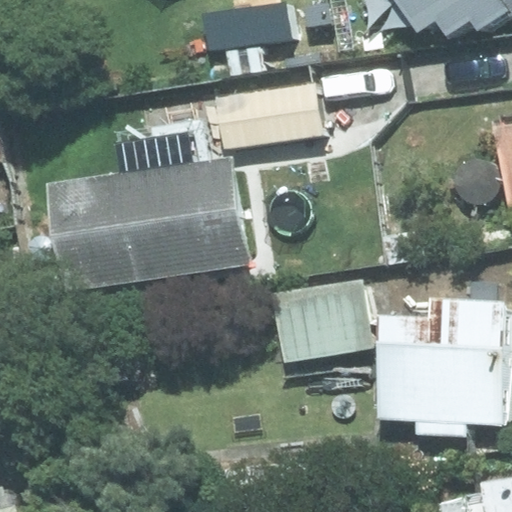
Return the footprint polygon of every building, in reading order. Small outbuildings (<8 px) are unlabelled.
[(511,0),(427,0),(434,24),(453,19),(457,36),(494,31),(511,22),(511,0)] [(328,84),(230,98),(238,153),(336,139),(328,84)] [(252,158),(69,186),(85,292),(268,265),(252,158)] [(377,281),(288,295),(299,364),(387,351),(377,281)] [(429,423),(429,432),(480,437),(480,422),(511,424),(511,306),(451,302),(450,323),(400,319),(391,419),(429,423)] [(511,511),(511,482),(511,492),(511,495),(451,505),(452,511),(511,511)] [(0,497),(0,511),(48,511),(47,503),(37,505),(34,491),(0,497)]
